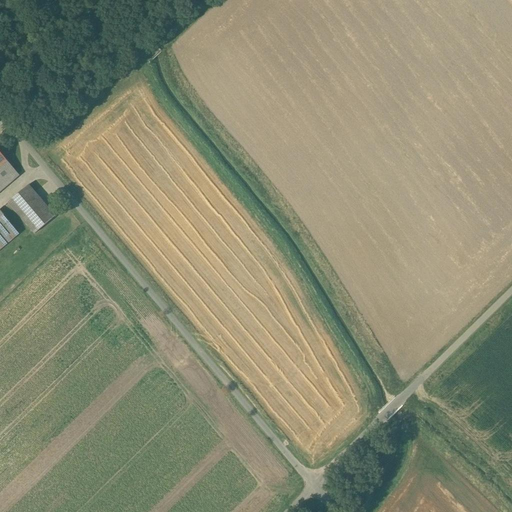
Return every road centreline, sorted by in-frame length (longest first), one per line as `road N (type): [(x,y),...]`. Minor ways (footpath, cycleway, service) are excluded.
road 1 (unclassified): [(0,115),(313,484)]
road 2 (unclassified): [(313,484),(511,290)]
road 3 (track): [(212,0),(34,156)]
